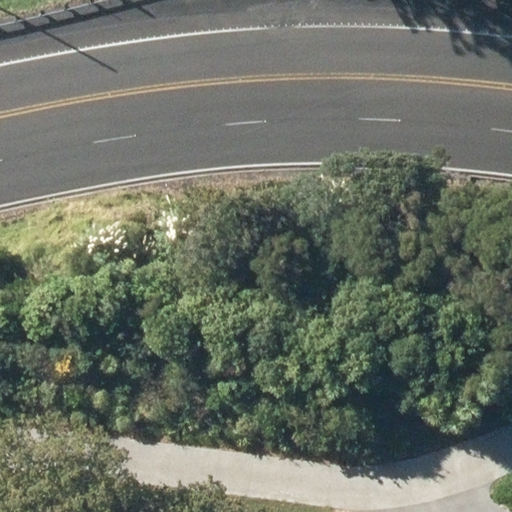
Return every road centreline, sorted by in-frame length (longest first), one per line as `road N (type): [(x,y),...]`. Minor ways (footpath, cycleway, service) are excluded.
road 1 (primary): [(0,111),(296,86),(511,88)]
road 2 (track): [(0,371),(244,440),(454,511)]
